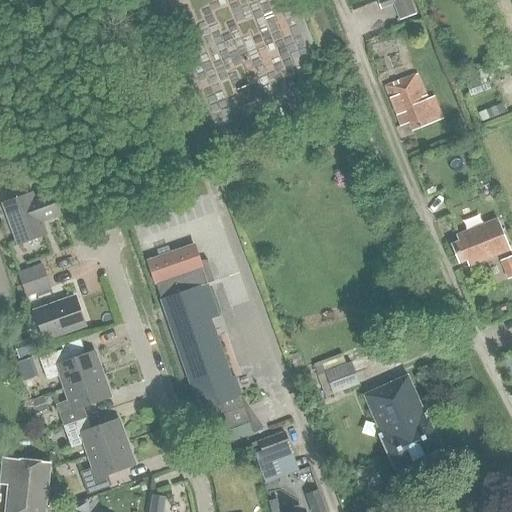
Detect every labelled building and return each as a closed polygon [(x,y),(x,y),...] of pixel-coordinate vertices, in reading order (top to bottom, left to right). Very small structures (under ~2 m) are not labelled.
[(409,0),(379,0),(376,1),(378,7),(379,9),(393,4),(399,20),(415,14),(409,0)] [(373,39),(379,55),(400,46),(393,30),(373,39)] [(440,120),(432,101),(427,103),(415,76),(384,89),(401,128),(409,124),(412,132),(440,120)] [(248,86),(236,91),(243,108),(255,103),(248,86)] [(488,119),(485,111),(478,114),(481,122),(488,119)] [(35,142),(21,148),(31,172),(44,167),(35,142)] [(59,216),(51,193),(33,200),(31,195),(3,205),(17,245),(45,235),(41,222),(59,216)] [(497,224),(459,239),(461,244),(454,247),(460,262),(467,260),(469,265),(507,251),(497,224)] [(172,252),(147,261),(161,300),(208,438),(213,436),(218,449),(255,436),(254,433),(245,408),(242,399),(238,389),(235,379),(231,381),(216,338),(210,320),(218,318),(216,313),(208,288),(193,245),(172,252)] [(511,256),(501,261),(507,279),(511,277),(511,256)] [(16,276),(20,288),(46,278),(41,266),(16,276)] [(51,291),(46,278),(20,288),(25,300),(51,291)] [(84,326),(74,298),(34,312),(44,341),(84,326)] [(31,338),(14,345),(19,360),(36,354),(31,338)] [(63,389),(101,376),(93,353),(66,363),(62,351),(38,360),(46,382),(59,377),(63,389)] [(31,357),(17,362),(20,371),(35,366),(31,357)] [(351,364),(326,374),(334,396),(360,386),(351,364)] [(82,408),(109,398),(101,376),(63,389),(68,401),(55,406),(63,428),(86,419),(82,408)] [(441,448),(425,411),(423,412),(407,377),(364,396),(379,430),(377,431),(394,469),(441,448)] [(43,397),(32,401),(36,412),(47,408),(43,397)] [(86,419),(63,428),(70,450),(83,445),(88,457),(125,444),(117,421),(90,431),(86,419)] [(284,432),(257,442),(262,455),(263,457),(290,447),(284,432)] [(125,444),(88,457),(92,470),(79,474),(87,496),(110,488),(106,476),(133,466),(125,444)] [(45,511),(51,464),(4,458),(0,486),(10,487),(6,511),(45,511)] [(149,511),(162,511),(164,499),(151,497),(149,511)] [(270,511),(278,511),(276,500),(268,502),(270,511)] [(324,511),(321,502),(309,506),(310,511),(324,511)]
